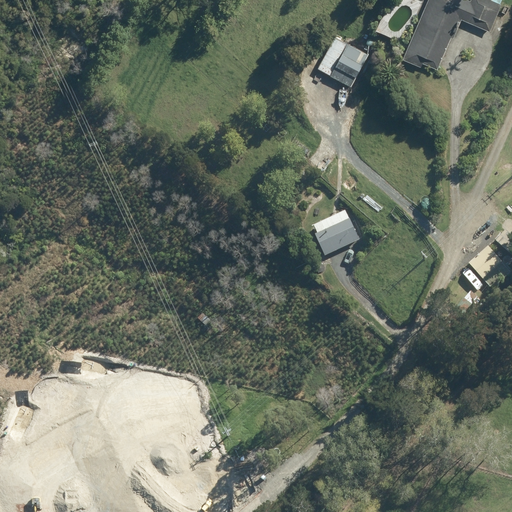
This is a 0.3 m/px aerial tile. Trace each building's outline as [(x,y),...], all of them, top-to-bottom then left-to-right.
[(469,0),(427,0),(403,58),(420,66),(422,62),(436,68),(450,37),(452,37),(461,18),(489,30),(501,3),(499,2),(499,0),(470,0),(471,0),(469,0)] [(506,0),(504,0),(500,8),(506,11),(511,2),(506,0)] [(225,7),(220,14),(226,18),(231,12),(225,7)] [(346,43),(330,74),(350,85),(367,54),(346,43)] [(393,51),(389,44),(384,47),(387,54),(393,51)] [(350,219),(314,235),(324,256),(359,240),(350,219)] [(469,264),(492,289),(511,271),(503,261),(502,262),(488,247),(469,264)] [(470,304),(476,297),(470,291),(464,299),(463,298),(455,308),(469,319),(477,309),(470,304)] [(202,313),(197,318),(205,326),(210,321),(202,313)]
